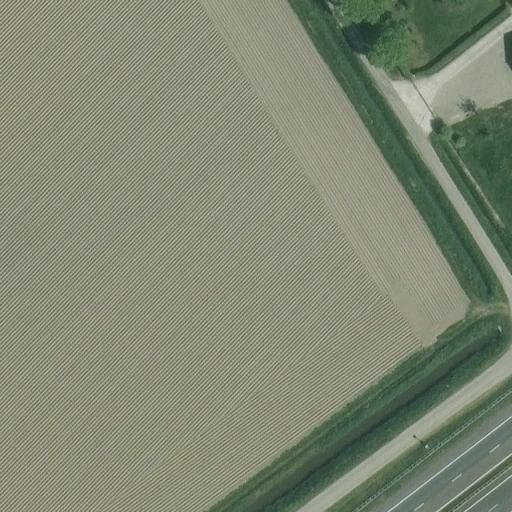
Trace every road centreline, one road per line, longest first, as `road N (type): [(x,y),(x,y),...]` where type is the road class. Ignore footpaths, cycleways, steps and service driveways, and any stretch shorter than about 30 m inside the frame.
road 1 (unclassified): [(511,294),(330,0)]
road 2 (unclassified): [(311,511),(511,363)]
road 3 (motorway): [(511,433),(410,511)]
